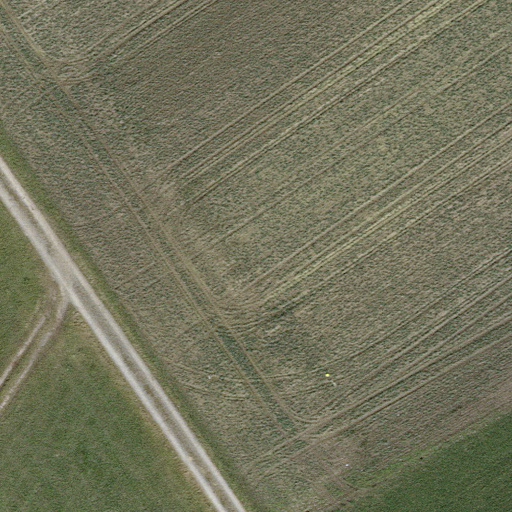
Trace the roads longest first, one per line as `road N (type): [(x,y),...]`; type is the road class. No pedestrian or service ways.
road 1 (track): [(239,511),(0,169)]
road 2 (track): [(76,277),(0,391)]
